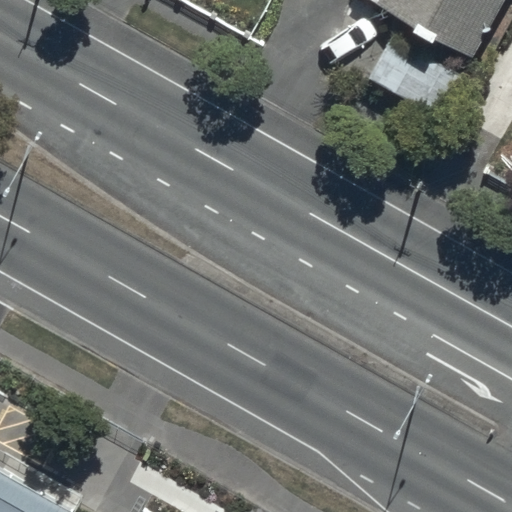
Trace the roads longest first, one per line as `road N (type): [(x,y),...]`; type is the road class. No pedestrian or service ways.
road 1 (secondary): [(511,505),(0,217)]
road 2 (secondary): [(0,44),(511,332)]
